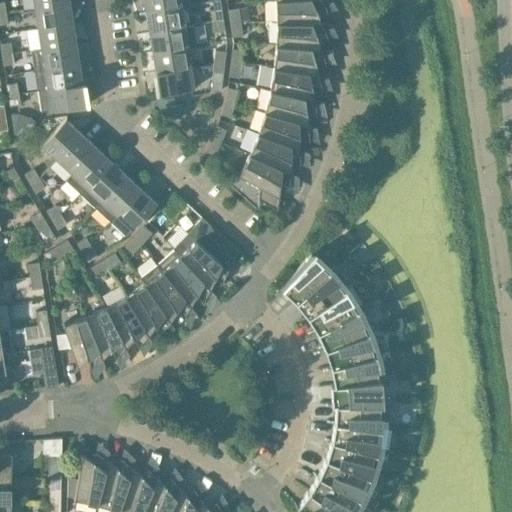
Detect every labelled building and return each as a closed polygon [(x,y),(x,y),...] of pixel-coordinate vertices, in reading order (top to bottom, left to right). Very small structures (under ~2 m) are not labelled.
[(187,0),(144,0),(146,11),(180,6),(188,4),(187,0)] [(321,22),(311,0),(274,0),(276,21),(276,22),(312,22),(320,22),(320,23),(321,22)] [(72,23),(69,2),(34,8),(38,28),(72,23)] [(188,4),(180,6),(146,11),(149,31),(183,26),(192,24),(188,4)] [(239,7),(228,9),(230,23),(241,21),(239,7)] [(223,19),(222,8),(211,10),(212,21),(223,19)] [(225,30),(223,19),(212,21),(214,32),(225,30)] [(243,35),(241,21),(230,23),(232,36),(243,35)] [(320,48),(312,22),(276,22),(275,45),(311,47),(319,48),(319,49),(320,48)] [(41,48),(75,43),(72,23),(38,28),(41,48)] [(192,24),(183,26),(149,31),(152,51),(186,46),(195,45),(192,24)] [(78,63),(75,43),(41,48),(44,68),(78,63)] [(11,44),(0,45),(0,46),(1,54),(12,53),(11,44)] [(318,74),(311,47),(275,45),(273,67),(308,72),(316,73),(316,74),(318,74)] [(190,66),(186,46),(152,51),(155,71),(190,66)] [(243,49),(232,48),(230,62),(241,63),(243,49)] [(224,62),(226,50),(215,49),(213,60),(224,62)] [(14,65),(12,53),(1,54),(3,67),(14,65)] [(223,72),(224,62),(213,60),(212,71),(223,72)] [(239,77),(241,63),(230,62),(228,75),(239,77)] [(81,83),(78,63),(44,68),(47,88),(81,83)] [(193,87),(190,66),(155,71),(158,91),(155,92),(155,93),(193,87)] [(313,99),(308,72),(273,67),(269,89),(304,97),(312,99),(313,99)] [(84,103),(81,83),(47,88),(36,90),(39,111),(88,103),(84,103)] [(17,84),(6,86),(8,95),(18,93),(17,84)] [(237,90),(227,87),(223,100),(234,103),(237,90)] [(307,124),(304,97),(269,89),(264,111),(298,121),(306,123),(306,124),(307,124)] [(20,106),(18,93),(8,95),(10,107),(20,106)] [(230,116),(234,103),(223,100),(220,113),(230,116)] [(299,149),(298,121),(264,111),(257,132),(290,145),(298,148),(298,149),(299,149)] [(57,158),(80,133),(65,119),(68,116),(67,115),(41,143),(57,158)] [(227,127),(217,123),(211,136),(221,141),(227,127)] [(289,173),(290,145),(257,132),(249,153),(281,169),(288,172),(288,173),(289,173)] [(72,172),(95,147),(80,133),(57,158),(72,172)] [(214,154),(221,141),(211,136),(204,150),(214,154)] [(87,186),(110,161),(95,147),(72,172),(65,180),(80,194),(87,186)] [(277,209),(281,169),(249,153),(239,174),(234,172),(227,180),(226,179),(225,180),(254,206),(255,205),(257,204),(257,205),(258,205),(259,199),(276,208),(275,209),(277,209)] [(102,200),(125,174),(110,161),(87,186),(80,194),(95,207),(102,200)] [(20,178),(12,166),(3,171),(10,183),(20,178)] [(33,167),(24,173),(30,183),(39,177),(33,167)] [(117,214),(140,188),(125,174),(102,200),(95,207),(110,222),(117,214)] [(44,186),(39,177),(30,183),(35,192),(44,186)] [(26,188),(20,178),(10,183),(16,194),(26,188)] [(125,235),(158,200),(158,199),(155,202),(140,188),(117,214),(110,222),(125,235)] [(55,203),(46,209),(52,219),(61,214),(55,203)] [(46,222),(39,210),(30,216),(37,228),(46,222)] [(66,222),(61,214),(52,219),(57,228),(66,222)] [(226,251),(209,235),(214,230),(209,226),(210,225),(201,217),(173,248),(203,281),(208,287),(208,288),(209,288),(226,251)] [(52,232),(46,222),(37,228),(43,238),(52,232)] [(151,232),(143,225),(134,235),(142,242),(151,232)] [(132,252),(142,242),(134,235),(124,245),(132,252)] [(61,255),(74,247),(68,237),(55,245),(61,255)] [(88,237),(79,243),(84,252),(94,247),(88,237)] [(61,255),(55,245),(44,252),(50,261),(61,255)] [(100,256),(94,247),(84,252),(90,262),(100,256)] [(203,281),(173,248),(157,263),(162,269),(184,298),(189,304),(188,305),(189,305),(203,281)] [(295,300),(327,270),(310,254),(312,252),(311,251),(278,290),(279,291),(282,287),(295,300)] [(121,261),(114,252),(103,260),(109,269),(121,261)] [(109,269),(103,260),(92,268),(98,277),(109,269)] [(40,275),(38,261),(27,263),(29,276),(40,275)] [(184,298),(162,269),(157,263),(139,276),(144,283),(164,313),(168,319),(168,320),(169,321),(184,298)] [(307,315),(342,289),(328,271),(327,270),(295,300),(307,315)] [(42,287),(40,275),(29,276),(31,289),(42,287)] [(164,313),(144,283),(125,294),(142,326),(147,333),(146,334),(147,335),(164,313)] [(355,310),(342,289),(307,315),(317,331),(355,310)] [(142,326),(125,294),(105,306),(120,338),(124,346),(123,346),(124,347),(142,326)] [(120,338),(105,306),(85,315),(98,349),(101,356),(100,357),(101,358),(120,338)] [(48,322),(45,309),(35,311),(37,324),(48,322)] [(324,348),(365,331),(355,310),(317,331),(324,348)] [(98,349),(85,315),(63,324),(77,365),(76,365),(77,366),(98,349)] [(50,334),(48,322),(37,324),(39,336),(50,334)] [(8,328),(0,329),(0,353),(2,353),(12,352),(8,328)] [(365,332),(365,331),(324,348),(330,365),(373,354),(365,332)] [(55,370),(51,345),(39,347),(43,372),(55,370)] [(4,363),(2,353),(0,353),(0,379),(1,381),(2,382),(3,382),(2,381),(4,378),(6,378),(6,377),(11,369),(12,369),(12,368),(11,368),(4,363)] [(377,378),(373,354),(330,365),(334,383),(334,384),(377,378)] [(379,402),(377,378),(334,384),(335,402),(379,402)] [(377,426),(379,402),(335,402),(334,421),(377,426)] [(373,449),(377,426),(334,421),(331,439),(330,439),(373,449)] [(366,472),(373,449),(330,439),(325,456),(366,472)] [(10,467),(17,461),(18,461),(18,460),(17,460),(11,453),(11,452),(9,452),(7,450),(7,449),(6,449),(6,450),(4,452),(0,451),(0,476),(10,477),(10,467)] [(60,478),(61,453),(48,453),(47,478),(60,478)] [(96,503),(104,468),(81,454),(81,455),(73,498),(96,503)] [(356,494),(366,472),(325,456),(317,474),(356,494)] [(118,510),(129,475),(107,459),(104,468),(96,503),(118,510)] [(124,511),(141,511),(152,484),(132,467),(129,475),(118,510),(124,511)] [(339,511),(345,511),(356,494),(317,474),(308,490),(339,511)] [(0,500),(10,501),(10,477),(0,476),(0,500)] [(166,511),(175,495),(156,476),(152,484),(141,511),(166,511)] [(196,511),(198,509),(179,486),(175,495),(166,511),(196,511)] [(60,501),(60,489),(49,489),(49,501),(60,501)] [(339,511),(308,490),(297,503),(293,500),(293,502),(304,511),(339,511)] [(211,511),(202,499),(198,509),(196,511),(211,511)] [(0,511),(9,511),(10,501),(0,500),(0,511)] [(59,511),(60,501),(49,501),(48,511),(59,511)]
